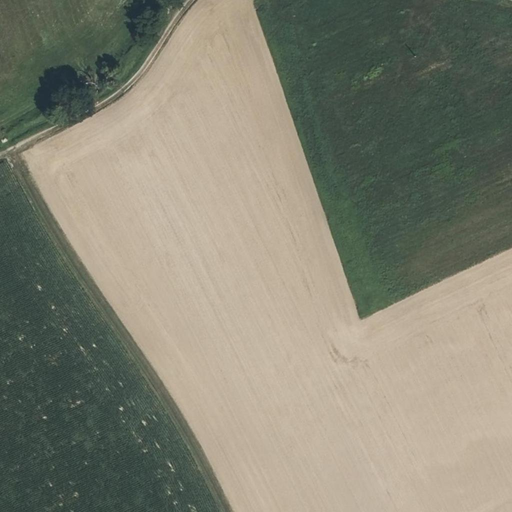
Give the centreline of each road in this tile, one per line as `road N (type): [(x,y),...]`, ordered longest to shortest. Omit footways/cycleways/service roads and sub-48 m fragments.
road 1 (track): [(2,152),(186,430),(343,375),(387,350)]
road 2 (track): [(0,153),(120,94),(191,0)]
